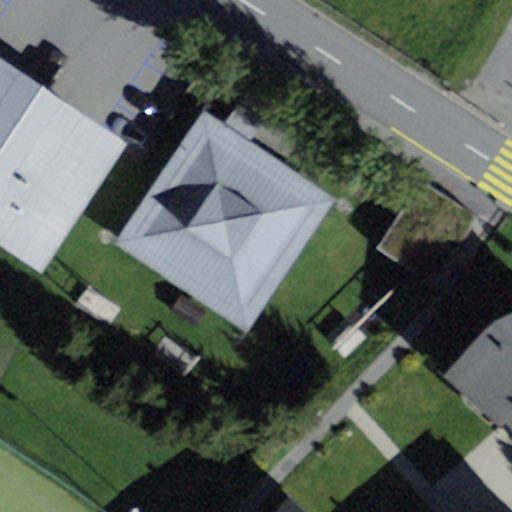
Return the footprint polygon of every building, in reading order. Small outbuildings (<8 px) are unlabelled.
[(127,144),(0,59),(0,243),(42,271),(127,144)] [(237,132),(205,111),(117,243),(248,330),(336,198),(237,132)] [(422,181),(378,248),(432,283),(476,216),(422,181)] [(500,428),(506,424),(511,430),(511,313),(492,322),(444,375),(500,428)] [(308,511),(289,495),(274,511),(308,511)]
